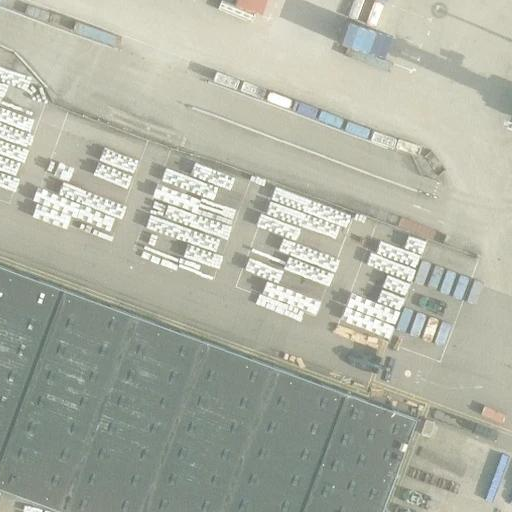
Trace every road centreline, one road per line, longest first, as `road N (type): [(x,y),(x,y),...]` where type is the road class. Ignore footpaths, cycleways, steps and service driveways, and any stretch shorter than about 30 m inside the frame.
road 1 (unknown): [(511,404),(0,212)]
road 2 (unknown): [(130,78),(410,194),(502,216)]
road 3 (unknown): [(481,0),(462,47),(456,129),(502,216)]
road 4 (unknown): [(0,24),(130,78)]
